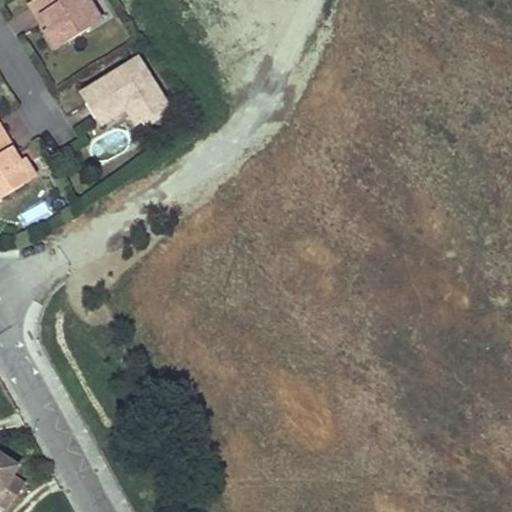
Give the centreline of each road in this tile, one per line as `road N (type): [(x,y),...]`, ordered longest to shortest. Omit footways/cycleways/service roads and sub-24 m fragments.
road 1 (track): [(0,287),(156,186),(236,120)]
road 2 (residential): [(0,322),(104,511)]
road 3 (track): [(310,0),(292,41),(236,120)]
